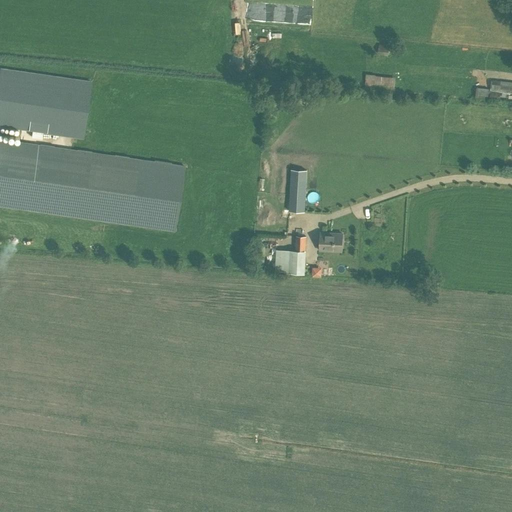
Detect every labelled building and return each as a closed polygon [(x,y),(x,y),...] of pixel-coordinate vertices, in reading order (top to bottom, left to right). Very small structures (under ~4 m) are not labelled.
[(93,83),(2,71),(0,86),(0,127),(86,139),(93,83)] [(365,75),(364,90),(394,91),(395,77),(365,75)] [(511,82),(491,80),(490,91),(511,93),(511,82)] [(476,88),(475,99),(488,100),(489,89),(476,88)] [(76,153),(0,141),(0,206),(105,222),(174,233),(184,169),(76,153)] [(291,168),(288,211),(305,212),(308,170),(291,168)] [(320,232),(319,249),(341,251),(342,233),(320,232)] [(276,250),(275,271),(286,272),(294,273),(307,274),(308,250),(308,235),(297,235),(297,250),(276,250)] [(318,271),(318,261),(309,261),(309,272),(318,271)]
